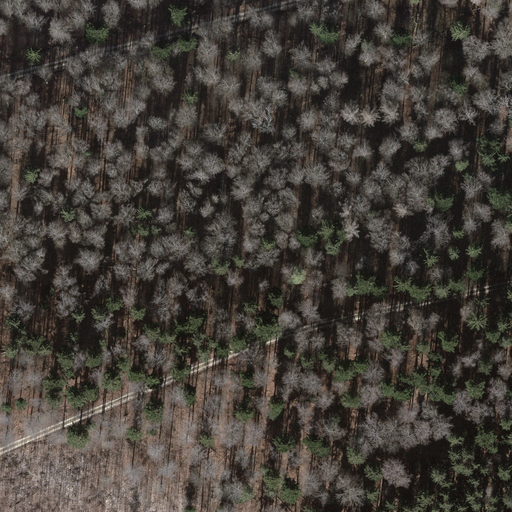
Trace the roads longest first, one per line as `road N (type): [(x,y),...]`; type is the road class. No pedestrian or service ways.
road 1 (track): [(511,283),(261,343),(0,451)]
road 2 (track): [(0,159),(296,112),(358,78),(407,64),(427,44),(430,0)]
road 3 (track): [(298,0),(0,81)]
